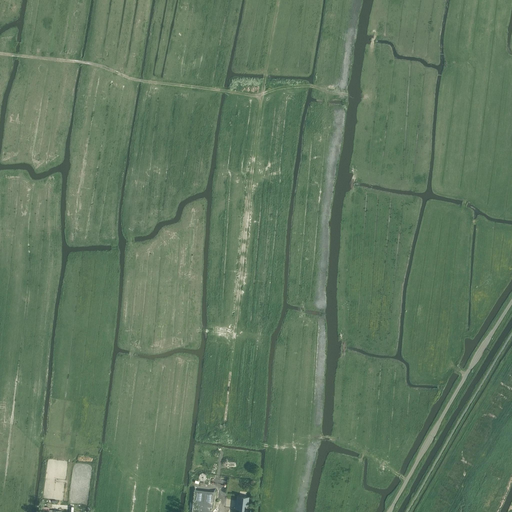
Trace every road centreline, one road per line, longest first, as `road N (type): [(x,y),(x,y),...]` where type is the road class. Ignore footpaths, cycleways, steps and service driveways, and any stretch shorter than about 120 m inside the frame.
road 1 (track): [(327,92),(326,108),(344,110),(313,435),(407,480)]
road 2 (track): [(262,94),(0,53)]
road 3 (unclassified): [(389,511),(511,302)]
